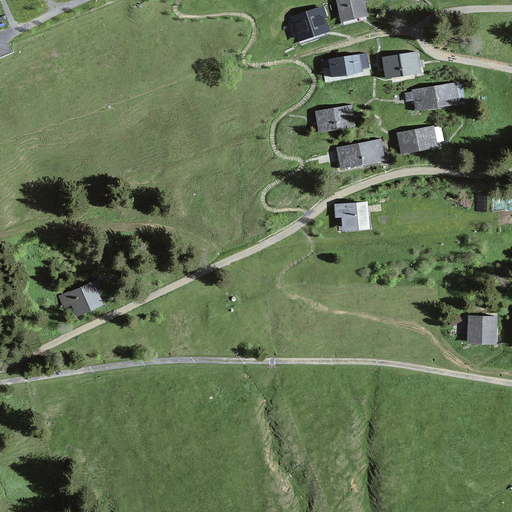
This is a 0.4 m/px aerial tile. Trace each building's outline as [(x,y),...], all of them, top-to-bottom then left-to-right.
[(366,0),(337,0),(342,19),(365,13),(362,3),(367,2),(366,0)] [(324,9),(294,18),(301,39),(326,31),(321,15),(325,14),(324,9)] [(417,52),(399,55),(402,75),(420,73),(417,52)] [(366,53),(344,57),(347,76),(362,72),(361,66),(368,65),(366,53)] [(399,55),(382,58),(385,78),(402,75),(399,55)] [(331,77),(347,76),(344,57),(321,61),(323,68),(330,67),(331,77)] [(456,83),(434,87),(438,107),(460,103),(459,99),(464,98),(462,86),(456,83)] [(415,110),(438,107),(434,87),(412,90),(413,93),(405,94),(406,100),(414,99),(415,110)] [(351,106),(333,109),(337,129),(355,125),(351,106)] [(333,109),(315,112),(319,132),(337,129),(333,109)] [(433,126),(415,130),(419,150),(437,146),(435,136),(441,135),(440,126),(433,128),(433,126)] [(415,130),(397,133),(401,153),(419,150),(415,130)] [(380,139),(359,144),(362,163),(384,159),(380,139)] [(359,144),(337,148),(340,168),(362,163),(359,144)] [(487,194),(478,194),(477,210),(487,211),(487,194)] [(365,202),(337,205),(338,215),(344,215),(345,232),(368,230),(365,202)] [(77,312),(98,302),(92,288),(99,284),(97,280),(89,283),(90,284),(70,293),(69,292),(60,296),(64,305),(73,302),(77,312)] [(478,318),(470,318),(470,342),(494,342),(494,327),(497,327),(498,316),(478,315),(478,318)]
